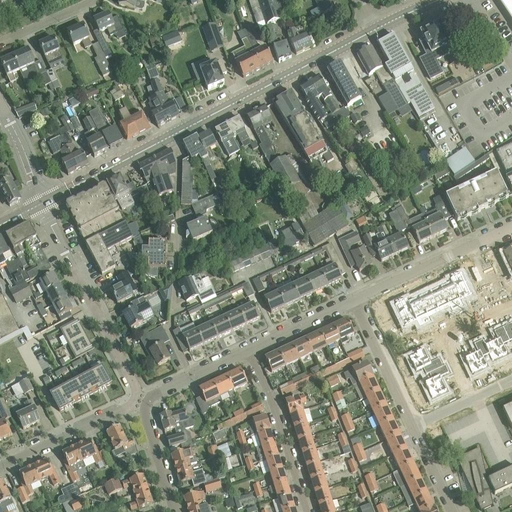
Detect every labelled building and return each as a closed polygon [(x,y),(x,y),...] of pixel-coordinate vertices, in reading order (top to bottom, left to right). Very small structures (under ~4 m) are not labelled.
[(120,0),(119,6),(135,10),(137,2),(145,4),(145,0),(158,0),(157,3),(168,5),(169,0),(120,0)] [(248,0),(256,25),(258,24),(267,50),(273,47),(270,36),(257,0),(248,0)] [(274,0),(257,0),(266,25),(267,25),(270,36),(273,47),(279,63),(279,64),(291,58),(286,44),(279,47),(271,24),(281,20),(280,15),(274,1),(274,0)] [(291,0),(276,0),(274,1),(280,15),(286,13),(283,6),(292,1),(291,0)] [(336,9),(339,7),(335,0),(315,0),(323,15),(334,10),(334,11),(336,10),(336,9)] [(511,0),(498,0),(511,21),(511,0)] [(95,20),(94,21),(100,34),(107,30),(111,38),(112,37),(120,42),(126,39),(126,37),(118,18),(111,21),(108,14),(101,17),(99,15),(95,17),(95,20)] [(427,56),(420,60),(430,81),(443,74),(436,61),(455,52),(446,35),(453,31),(453,30),(450,24),(448,21),(441,25),(440,25),(440,24),(436,23),(432,25),(431,27),(430,29),(428,30),(421,34),(424,39),(425,41),(420,43),(427,56)] [(215,24),(202,29),(211,53),(224,49),(215,24)] [(74,47),(82,43),(85,50),(92,47),(89,40),(83,26),(67,33),(74,47)] [(302,28),(288,34),(291,42),(290,42),(296,55),(311,49),(302,28)] [(249,29),(243,32),(247,42),(261,70),(273,64),(265,49),(260,51),(249,29)] [(243,32),(238,35),(243,44),(247,42),(243,32)] [(175,33),(173,40),(178,42),(181,35),(175,33)] [(435,110),(394,36),(378,45),(390,66),(385,68),(409,105),(410,104),(419,119),(435,110)] [(54,39),(39,45),(48,64),(62,58),(54,39)] [(104,41),(99,44),(104,54),(110,51),(104,41)] [(249,57),(236,64),(243,79),(261,70),(247,42),(243,44),(249,57)] [(104,54),(99,44),(93,47),(98,59),(95,60),(104,78),(113,73),(107,60),(106,60),(103,55),(104,55),(104,54)] [(369,77),(383,69),(371,48),(357,55),(369,77)] [(13,57),(25,83),(40,77),(35,66),(28,50),(13,57)] [(20,72),(13,57),(12,57),(11,55),(5,57),(6,60),(0,62),(7,77),(11,84),(16,82),(13,75),(20,72)] [(200,71),(204,81),(208,91),(224,84),(221,77),(227,74),(222,62),(200,71)] [(41,64),(35,66),(40,77),(45,87),(48,85),(51,92),(55,90),(46,74),(41,64)] [(362,100),(341,64),(327,72),(347,108),(362,100)] [(156,98),(169,123),(182,116),(171,94),(164,97),(157,82),(160,81),(155,66),(145,69),(155,97),(156,98)] [(389,116),(409,105),(385,68),(376,73),(387,95),(379,100),(389,116)] [(61,88),(53,71),(46,74),(55,90),(61,88)] [(110,93),(116,102),(125,97),(119,87),(130,82),(128,77),(114,82),(116,88),(114,89),(115,91),(110,93)] [(319,77),(310,82),(320,99),(322,97),(333,116),(340,111),(327,91),(328,91),(319,77)] [(457,79),(435,90),(438,96),(460,85),(457,79)] [(310,82),(300,88),(308,102),(307,103),(328,137),(339,130),(331,117),(329,118),(317,100),(320,99),(310,82)] [(96,89),(86,93),(88,99),(99,95),(96,89)] [(284,97),(273,103),(310,164),(323,156),(327,163),(333,160),(324,144),(322,145),(291,93),(284,97)] [(158,128),(169,123),(156,98),(149,101),(151,104),(149,105),(153,113),(151,114),(158,128)] [(15,112),(19,118),(36,111),(33,105),(15,112)] [(264,107),(246,116),(254,132),(255,131),(262,146),(260,147),(270,167),(273,165),(278,162),(271,149),(273,149),(262,127),(272,122),(264,107)] [(42,111),(45,118),(51,116),(48,109),(42,111)] [(110,149),(110,150),(123,143),(115,128),(109,132),(98,109),(90,114),(101,136),(100,137),(106,150),(110,149)] [(331,117),(337,127),(350,119),(344,109),(331,117)] [(139,135),(131,120),(127,111),(120,115),(124,123),(120,125),(127,141),(139,135)] [(142,114),(131,120),(139,135),(150,130),(142,114)] [(61,120),(69,134),(75,131),(67,117),(61,120)] [(71,121),(76,131),(82,129),(76,118),(71,121)] [(87,144),(94,158),(107,152),(106,150),(100,137),(90,118),(83,122),(89,133),(84,135),(88,144),(87,144)] [(238,118),(229,122),(233,129),(227,132),(231,140),(238,136),(242,144),(249,140),(245,133),(246,133),(238,118)] [(233,129),(229,122),(215,130),(222,144),(222,143),(226,152),(234,148),(230,140),(231,140),(227,132),(233,129)] [(209,134),(194,142),(201,154),(205,162),(204,163),(206,168),(211,166),(209,162),(215,158),(210,150),(216,146),(209,134)] [(67,135),(61,138),(67,148),(79,171),(88,166),(81,152),(77,154),(73,145),(72,146),(67,135)] [(67,148),(61,138),(48,144),(53,155),(61,152),(65,160),(61,162),(68,176),(79,171),(67,148)] [(194,141),(180,148),(187,162),(182,164),(190,164),(196,161),(198,165),(204,163),(205,162),(201,154),(194,142),(194,141)] [(255,142),(250,145),(253,151),(258,148),(255,142)] [(501,182),(508,199),(511,197),(511,144),(496,152),(508,178),(501,182)] [(367,147),(361,151),(364,158),(371,154),(367,147)] [(465,149),(445,164),(454,178),(475,164),(465,149)] [(171,150),(139,167),(148,184),(152,182),(153,183),(175,175),(176,164),(171,150)] [(345,152),(338,156),(344,166),(351,161),(345,152)] [(225,158),(229,165),(235,162),(232,155),(225,158)] [(454,178),(453,178),(456,182),(490,159),(487,155),(475,164),(454,178)] [(278,162),(273,165),(270,167),(315,248),(348,227),(335,207),(335,206),(325,213),(318,217),(285,158),(278,162)] [(449,204),(454,216),(457,223),(460,221),(459,219),(466,216),(467,218),(471,216),(470,214),(477,211),(478,213),(488,208),(487,206),(493,203),(494,205),(499,203),(498,201),(505,198),(506,200),(508,199),(501,182),(497,174),(485,179),(486,182),(459,195),(458,192),(446,198),(449,204)] [(182,176),(181,206),(191,206),(192,206),(198,203),(198,202),(198,192),(192,192),(193,176),(190,176),(182,176)] [(125,187),(120,178),(121,178),(120,177),(105,185),(106,187),(119,212),(134,204),(131,198),(139,195),(132,183),(125,187)] [(169,177),(153,183),(155,188),(158,198),(174,192),(169,177)] [(350,180),(341,185),(345,193),(355,187),(350,180)] [(8,183),(0,186),(0,188),(10,207),(19,202),(17,200),(19,199),(15,189),(12,190),(8,183)] [(79,233),(84,242),(124,221),(119,212),(106,187),(103,186),(98,189),(98,191),(97,191),(95,191),(87,195),(86,197),(83,197),(77,200),(76,202),(76,203),(73,202),(67,205),(66,208),(69,213),(71,213),(71,214),(71,216),(73,221),(75,222),(76,222),(75,224),(78,229),(80,230),(79,233)] [(419,186),(412,190),(415,196),(422,192),(419,186)] [(139,193),(144,205),(152,201),(147,189),(139,193)] [(223,190),(217,193),(221,201),(227,198),(223,190)] [(186,235),(186,240),(190,238),(193,243),(200,240),(210,236),(212,235),(208,226),(206,220),(206,212),(206,209),(213,207),(209,199),(209,198),(198,203),(192,206),(191,206),(199,223),(189,227),(186,228),(189,234),(186,235)] [(334,200),(322,208),(325,213),(335,206),(335,207),(337,206),(334,200)] [(422,216),(433,238),(447,232),(443,222),(454,216),(449,204),(426,215),(425,213),(427,212),(424,208),(420,210),(422,215),(422,216)] [(403,209),(397,211),(406,231),(411,228),(409,222),(403,209)] [(386,225),(381,228),(395,256),(408,250),(401,233),(406,231),(397,211),(389,215),(399,237),(393,239),(386,225)] [(409,222),(411,228),(419,245),(433,238),(422,216),(409,222)] [(32,227),(30,224),(18,230),(37,266),(25,272),(30,281),(51,270),(39,247),(41,246),(37,238),(34,231),(35,231),(33,227),(32,227)] [(127,227),(133,239),(141,236),(136,224),(127,227)] [(98,239),(86,245),(86,246),(102,276),(111,271),(115,269),(112,263),(111,261),(115,259),(120,256),(116,249),(133,240),(133,239),(127,227),(126,225),(98,239)] [(168,225),(161,228),(163,234),(170,231),(168,225)] [(295,245),(305,240),(300,231),(301,231),(298,225),(292,228),(292,229),(282,234),(286,242),(281,244),(285,252),(296,246),(295,245)] [(395,256),(381,228),(377,230),(379,235),(377,236),(381,245),(375,248),(382,262),(395,256)] [(18,230),(6,236),(17,256),(28,250),(18,230)] [(356,233),(338,241),(351,269),(357,266),(360,273),(372,267),(364,249),(356,252),(354,246),(361,243),(356,233)] [(364,239),(369,248),(374,245),(370,236),(364,239)] [(17,304),(14,300),(17,305),(33,297),(26,284),(30,281),(24,269),(23,268),(19,261),(19,260),(14,262),(2,239),(0,239),(0,274),(3,281),(5,280),(10,287),(8,288),(10,291),(9,291),(25,283),(32,296),(17,304)] [(268,244),(267,245),(271,254),(273,253),(280,249),(274,239),(267,243),(268,244)] [(139,252),(139,256),(166,256),(166,243),(149,243),(149,250),(142,249),(141,247),(137,249),(139,252)] [(328,269),(321,273),(328,288),(342,281),(340,277),(346,275),(331,244),(323,248),(329,260),(325,262),(328,269)] [(266,245),(258,249),(263,260),(271,257),(266,245)] [(258,249),(246,254),(251,265),(263,260),(258,249)] [(312,253),(299,259),(301,264),(314,258),(312,253)] [(246,254),(240,257),(245,268),(251,265),(246,254)] [(139,256),(128,256),(133,265),(136,265),(136,263),(141,263),(141,264),(148,265),(148,269),(145,272),(146,273),(147,275),(150,277),(153,277),(156,277),(156,269),(166,270),(166,256),(139,256)] [(240,257),(235,259),(239,270),(245,268),(240,257)] [(239,270),(235,259),(224,264),(228,275),(239,270)] [(299,259),(284,265),(286,271),(301,264),(299,259)] [(197,272),(194,265),(186,269),(189,276),(197,272)] [(284,265),(270,272),(272,277),(286,271),(284,265)] [(214,273),(220,278),(226,271),(219,266),(214,273)] [(259,277),(259,278),(261,283),(272,277),(270,272),(259,277)] [(121,287),(111,292),(118,305),(133,296),(132,294),(137,291),(128,273),(125,274),(117,279),(121,287)] [(321,273),(307,280),(314,294),(328,288),(321,273)] [(463,274),(450,280),(451,282),(460,302),(473,296),(463,274)] [(40,282),(46,294),(60,287),(54,275),(40,282)] [(199,275),(178,285),(186,303),(198,297),(200,303),(215,296),(212,288),(206,291),(202,281),(199,275)] [(265,291),(259,278),(253,281),(259,294),(265,291)] [(293,286),(298,297),(300,301),(314,294),(307,280),(293,286)] [(277,288),(286,307),(300,301),(298,297),(293,286),(290,281),(277,288)] [(451,282),(440,287),(450,309),(461,304),(460,302),(451,282)] [(9,291),(14,300),(17,304),(32,296),(25,283),(9,291)] [(242,286),(244,291),(248,299),(254,296),(248,283),(242,286)] [(242,286),(230,292),(232,296),(244,291),(242,286)] [(46,294),(53,306),(66,299),(60,287),(46,294)] [(440,287),(429,292),(439,314),(450,309),(440,287)] [(0,345),(0,342),(19,332),(12,317),(1,293),(0,290),(0,346),(0,345)] [(230,292),(216,298),(218,303),(232,296),(230,292)] [(429,292),(418,297),(429,319),(439,314),(429,292)] [(264,299),(271,314),(286,307),(279,293),(264,299)] [(408,302),(417,322),(418,324),(429,319),(418,297),(408,302)] [(133,310),(123,315),(131,329),(153,317),(143,298),(130,304),(133,310)] [(216,298),(202,305),(204,309),(218,303),(216,298)] [(66,299),(53,306),(59,318),(73,311),(66,299)] [(407,301),(394,306),(405,328),(417,322),(408,302),(407,301)] [(204,309),(202,305),(187,311),(190,316),(204,309)] [(253,305),(239,311),(246,326),(260,319),(253,305)] [(239,311),(225,318),(232,333),(246,326),(239,311)] [(225,318),(211,325),(218,339),(232,333),(225,318)] [(348,320),(334,327),(340,341),(342,345),(349,342),(347,338),(354,335),(348,320)] [(78,321),(61,330),(68,345),(86,336),(78,321)] [(511,323),(503,328),(510,343),(511,341),(511,323)] [(211,325),(197,331),(204,346),(218,339),(211,325)] [(334,327),(320,333),(327,347),(340,341),(334,327)] [(170,360),(162,345),(169,341),(162,328),(149,335),(152,342),(144,346),(152,361),(154,360),(158,367),(170,360)] [(486,347),(485,347),(489,355),(489,356),(492,363),(494,362),(507,355),(503,346),(506,344),(510,343),(503,328),(494,333),(495,335),(498,342),(487,347),(487,346),(486,347)] [(204,346),(197,331),(183,338),(179,329),(173,332),(183,353),(189,351),(190,353),(204,346)] [(320,333),(306,340),(313,354),(327,347),(320,333)] [(86,336),(68,345),(76,360),(88,353),(93,351),(86,336)] [(306,340),(293,346),(299,360),(313,354),(306,340)] [(467,359),(465,360),(472,375),(474,374),(487,368),(483,358),(486,357),(489,356),(489,355),(485,347),(482,341),(474,345),(475,347),(478,354),(467,359)] [(293,346),(279,352),(286,367),(299,360),(293,346)] [(347,357),(349,361),(351,366),(365,359),(361,350),(347,357)] [(424,351),(409,358),(410,360),(416,373),(426,368),(428,373),(428,374),(429,375),(443,368),(439,359),(437,361),(430,364),(425,353),(424,351)] [(286,367),(279,352),(265,359),(272,373),(286,367)] [(349,361),(335,367),(337,372),(351,366),(349,361)] [(351,379),(354,386),(373,377),(367,363),(358,368),(352,370),(344,374),(347,381),(351,379)] [(432,381),(425,385),(431,398),(432,400),(447,393),(446,390),(446,391),(440,379),(447,376),(449,375),(446,366),(443,368),(429,375),(429,376),(430,376),(432,381)] [(335,367),(322,373),(324,378),(337,372),(335,367)] [(102,368),(93,373),(103,390),(111,385),(102,368)] [(241,370),(227,377),(233,391),(247,385),(241,370)] [(93,373),(85,377),(94,394),(103,390),(93,373)] [(322,373),(314,377),(312,374),(308,376),(309,379),(311,384),(324,378),(322,373)] [(303,382),(295,386),(297,390),(311,384),(309,379),(308,376),(302,379),(303,382)] [(341,384),(337,376),(327,380),(331,388),(341,384)] [(85,377),(76,382),(86,399),(94,394),(85,377)] [(227,377),(213,384),(220,398),(233,391),(227,377)] [(366,398),(380,392),(373,378),(374,378),(373,377),(354,386),(360,401),(366,398)] [(18,385),(24,396),(33,391),(27,380),(18,385)] [(76,382),(68,386),(77,403),(86,399),(76,382)] [(295,386),(293,382),(280,388),(283,397),(297,390),(295,386)] [(203,397),(196,400),(203,416),(210,412),(209,409),(222,403),(213,384),(199,390),(203,397)] [(323,384),(306,390),(308,396),(325,390),(323,384)] [(68,386),(59,391),(69,408),(77,403),(68,386)] [(59,391),(51,395),(60,413),(69,408),(59,391)] [(366,398),(372,413),(386,406),(380,392),(366,398)] [(341,393),(333,396),(339,411),(347,408),(341,393)] [(285,402),(290,415),(303,411),(301,404),(307,402),(305,396),(299,398),(285,402)] [(0,413),(1,416),(0,416),(0,441),(11,436),(4,421),(11,418),(3,400),(0,401),(0,413)] [(24,404),(27,411),(24,412),(23,409),(15,413),(23,430),(40,422),(31,401),(24,404)] [(247,410),(249,413),(251,417),(264,411),(261,404),(247,410)] [(372,413),(379,427),(393,421),(386,406),(372,413)] [(511,406),(503,410),(511,429),(511,406)] [(333,408),(327,411),(330,417),(336,414),(333,408)] [(171,414),(160,417),(165,433),(175,430),(177,437),(167,440),(170,449),(181,446),(186,444),(182,431),(193,428),(191,420),(188,421),(185,411),(171,416),(171,414)] [(294,428),(307,424),(312,423),(310,417),(305,418),(303,411),(290,415),(290,416),(294,428)] [(249,413),(231,422),(233,425),(251,417),(249,413)] [(336,414),(330,417),(332,423),(338,420),(336,414)] [(342,419),(345,427),(353,424),(350,416),(342,419)] [(252,436),(270,431),(271,431),(266,417),(253,421),(253,423),(248,424),(252,436)] [(379,427),(386,442),(400,436),(393,421),(379,427)] [(233,425),(231,422),(218,428),(219,432),(233,425)] [(294,428),(298,441),(311,437),(307,424),(294,428)] [(353,424),(345,427),(347,435),(356,432),(353,424)] [(120,427),(107,433),(115,451),(122,447),(127,457),(137,454),(135,446),(132,440),(127,443),(120,427)] [(256,449),(261,448),(274,444),(270,431),(252,436),(256,449)] [(213,437),(215,444),(227,439),(225,432),(213,437)] [(243,432),(237,434),(239,440),(245,439),(243,432)] [(386,442),(393,457),(407,450),(400,436),(386,442)] [(298,441),(303,454),(315,450),(311,437),(298,441)] [(90,441),(76,447),(83,462),(93,458),(97,467),(103,464),(99,454),(95,446),(93,447),(90,441)] [(183,452),(172,456),(176,470),(190,465),(197,464),(195,456),(192,457),(190,450),(194,449),(192,442),(186,444),(181,446),(183,452)] [(257,450),(260,462),(278,457),(274,444),(261,448),(261,449),(257,450)] [(353,449),(356,457),(365,454),(362,446),(353,449)] [(83,462),(76,447),(62,454),(65,460),(63,461),(74,484),(80,481),(76,474),(87,469),(83,462)] [(495,496),(511,487),(511,468),(487,481),(480,449),(457,460),(481,511),(493,506),(490,493),(493,492),(495,496)] [(303,454),(307,467),(319,463),(315,450),(303,454)] [(400,471),(414,465),(407,450),(393,457),(400,471)] [(106,451),(99,454),(103,464),(106,470),(113,466),(106,451)] [(365,454),(356,457),(359,465),(368,461),(365,454)] [(266,462),(269,474),(282,470),(278,457),(260,462),(261,464),(266,462)] [(219,458),(213,460),(215,468),(222,467),(221,464),(219,458)] [(251,458),(245,460),(247,466),(253,464),(251,458)] [(347,463),(350,469),(356,466),(354,460),(347,463)] [(47,461),(33,467),(40,482),(50,477),(54,487),(60,484),(52,466),(50,467),(47,461)] [(307,467),(311,480),(323,476),(319,463),(307,467)] [(253,464),(247,466),(249,472),(255,471),(253,464)] [(190,465),(176,470),(180,486),(192,482),(194,488),(204,485),(206,484),(203,471),(193,474),(190,465)] [(400,489),(407,486),(421,479),(414,465),(400,471),(393,474),(400,489)] [(356,466),(350,469),(352,474),(358,472),(356,466)] [(40,482),(33,467),(19,474),(22,480),(20,481),(23,488),(16,492),(22,505),(30,501),(28,497),(34,494),(30,486),(40,482)] [(273,487),(282,484),(286,483),(282,470),(269,474),(273,487)] [(311,480),(315,493),(327,489),(325,482),(330,481),(328,475),(311,480)] [(132,487),(134,495),(148,490),(143,476),(130,481),(122,483),(124,489),(132,487)] [(366,479),(368,485),(375,483),(376,482),(374,476),(366,479)] [(407,486),(413,500),(427,494),(421,479),(407,486)] [(104,487),(108,497),(122,491),(119,481),(104,487)] [(219,481),(206,484),(204,485),(206,494),(222,490),(219,481)] [(3,482),(0,482),(0,511),(7,511),(6,509),(14,505),(3,482)] [(375,483),(368,485),(371,494),(379,491),(376,482),(375,483)] [(276,493),(278,500),(290,496),(286,483),(282,484),(273,487),(269,488),(271,495),(276,493)] [(74,486),(69,488),(75,503),(80,500),(79,497),(86,494),(81,484),(75,487),(74,486)] [(259,484),(253,486),(255,493),(261,491),(259,484)] [(360,494),(366,491),(364,486),(358,488),(360,494)] [(69,488),(62,491),(67,503),(69,502),(70,505),(75,503),(69,488)] [(315,493),(319,506),(332,502),(327,489),(315,493)] [(148,490),(134,495),(137,503),(129,505),(132,511),(139,509),(153,504),(148,490)] [(366,491),(360,494),(362,500),(368,497),(366,491)] [(184,498),(188,511),(189,511),(203,508),(201,500),(205,499),(203,492),(184,498)] [(413,500),(407,503),(409,508),(415,505),(418,511),(425,511),(434,508),(427,494),(413,500)] [(251,495),(234,500),(237,511),(242,510),(240,504),(253,501),(251,495)] [(276,511),(284,511),(295,509),(290,496),(278,500),(280,507),(275,509),(276,511)] [(76,511),(84,509),(80,500),(75,503),(70,505),(73,511),(76,511)] [(334,511),(332,502),(319,506),(321,511),(334,511)]
